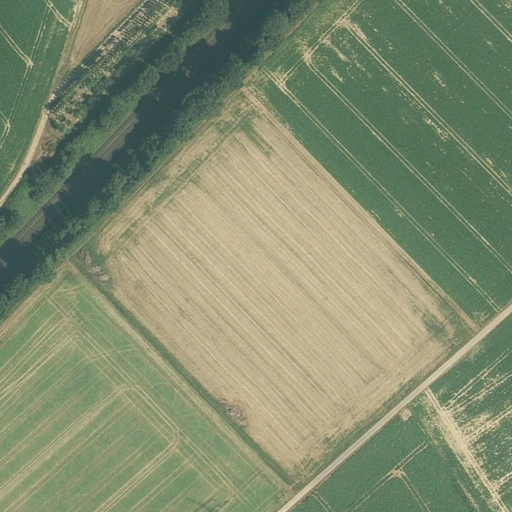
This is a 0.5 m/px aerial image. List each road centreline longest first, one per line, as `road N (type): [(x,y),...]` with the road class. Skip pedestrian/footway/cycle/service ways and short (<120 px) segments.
road 1 (track): [(0,328),(317,0)]
road 2 (track): [(68,256),(300,495)]
road 3 (track): [(282,511),(511,308)]
road 4 (track): [(83,0),(26,162),(0,204)]
